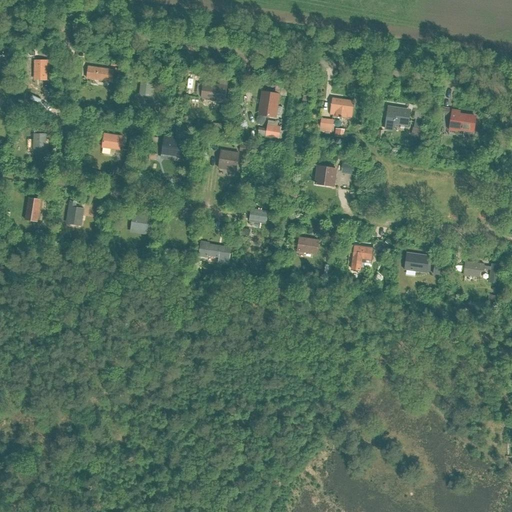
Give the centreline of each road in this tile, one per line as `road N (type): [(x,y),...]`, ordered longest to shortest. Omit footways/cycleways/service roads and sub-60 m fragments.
road 1 (unclassified): [(511,92),(0,17)]
road 2 (unknown): [(66,27),(67,186),(200,206)]
road 3 (unknown): [(511,92),(491,222),(497,237),(511,242)]
